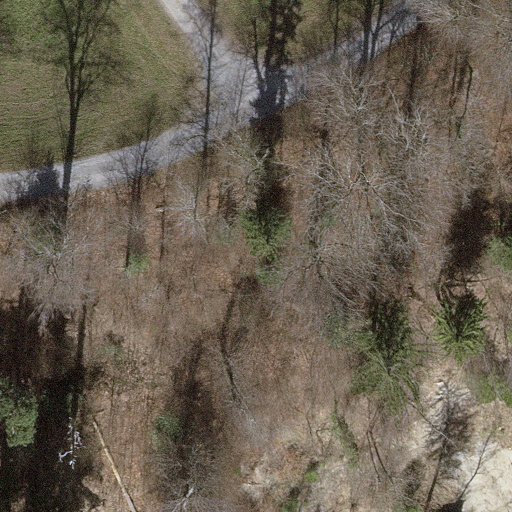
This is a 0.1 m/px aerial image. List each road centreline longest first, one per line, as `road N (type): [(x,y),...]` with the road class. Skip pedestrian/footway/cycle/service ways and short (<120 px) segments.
road 1 (track): [(0,176),(169,136),(238,87),(173,0)]
road 2 (track): [(407,0),(238,87)]
